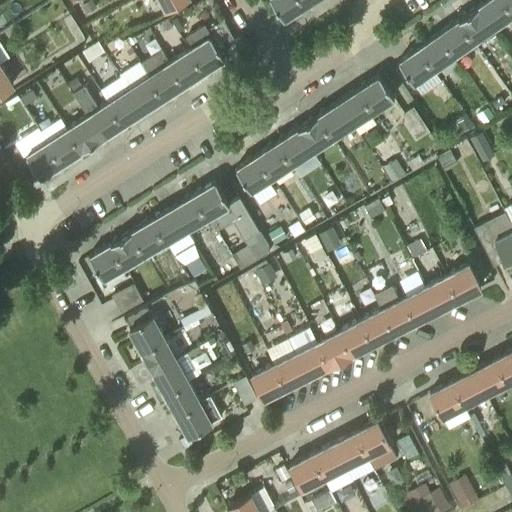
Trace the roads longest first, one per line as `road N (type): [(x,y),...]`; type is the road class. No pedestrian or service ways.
road 1 (residential): [(164,485),(511,307)]
road 2 (residential): [(26,227),(213,108),(249,108),(289,82)]
road 3 (residential): [(164,485),(26,227)]
road 4 (residential): [(289,82),(354,42),(380,0)]
